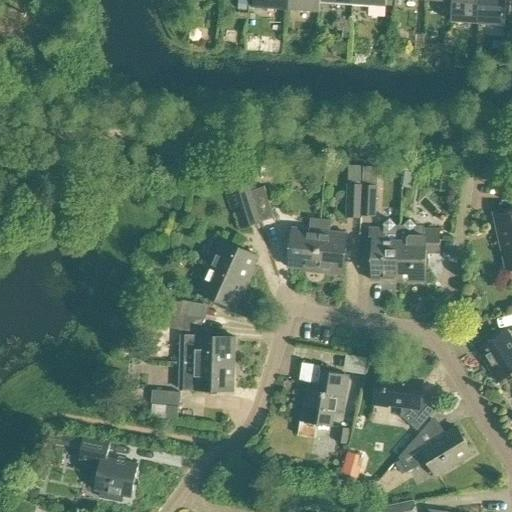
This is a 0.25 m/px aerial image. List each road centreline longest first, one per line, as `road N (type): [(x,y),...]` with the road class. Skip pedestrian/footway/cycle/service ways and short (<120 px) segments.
road 1 (residential): [(168,511),(197,471),(250,428),(287,318),(296,312),(434,336)]
road 2 (residential): [(434,336),(445,327),(469,179)]
road 3 (residential): [(434,336),(511,466)]
